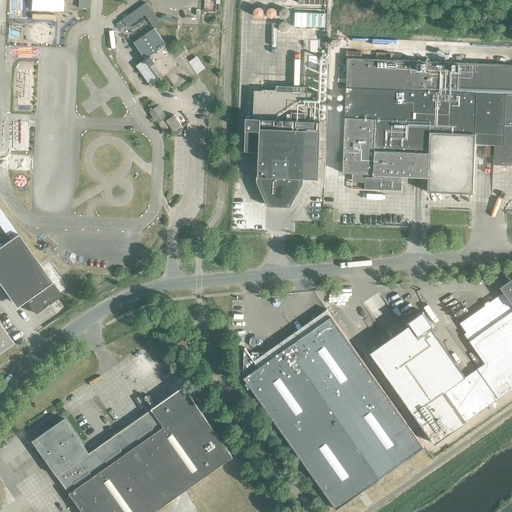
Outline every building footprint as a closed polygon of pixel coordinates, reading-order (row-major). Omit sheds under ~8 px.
[(161,23),(146,2),(139,7),(154,28),(161,23)] [(137,9),(122,19),(128,27),(143,17),(137,9)] [(121,20),(116,24),(120,29),(125,25),(121,20)] [(133,43),(145,59),(145,60),(136,66),(150,86),(166,75),(175,88),(197,74),(184,56),(180,59),(178,55),(173,58),(172,56),(173,55),(166,44),(154,28),(133,43)] [(511,64),(347,58),(343,173),(373,174),(373,177),(383,177),(383,178),(365,178),(364,190),(401,191),(402,178),(427,179),(427,193),(473,194),(475,144),(494,145),(493,165),(511,165),(511,64)] [(312,93),(307,93),(307,87),(275,85),(275,92),(255,91),(254,91),(253,118),(253,119),(246,118),(245,152),(259,153),(258,181),(258,182),(263,186),(263,187),(262,191),(262,192),(263,192),(267,196),(267,201),(271,206),(272,206),(276,206),(276,207),(277,207),(278,209),(279,209),(281,207),(286,207),(291,202),(291,198),(291,197),(296,193),(296,192),(296,188),(297,188),(301,184),(302,183),(302,179),(318,179),(321,121),(312,120),(313,94),(313,93),(312,93)] [(149,111),(158,123),(164,132),(170,127),(174,133),(182,127),(174,115),(168,120),(158,106),(149,111)] [(61,296),(18,234),(0,208),(0,226),(10,240),(0,246),(0,285),(12,302),(21,295),(34,313),(49,302),(50,304),(61,296)] [(371,352),(435,444),(498,399),(499,399),(511,389),(511,281),(503,288),(505,292),(489,303),(488,301),(484,304),(485,306),(460,324),(466,333),(464,334),(469,341),(485,364),(478,369),(478,370),(466,378),(431,328),(433,326),(423,311),(409,322),(414,328),(391,344),(389,340),(371,352)] [(423,449),(330,317),(269,360),(264,353),(252,353),(253,354),(251,356),(245,348),(244,349),(243,376),(244,378),(243,378),(336,510),(423,449)] [(0,352),(14,343),(3,328),(0,330),(0,352)] [(190,350),(183,340),(177,343),(184,353),(190,350)] [(154,511),(233,457),(183,387),(160,404),(152,410),(156,416),(126,438),(121,431),(90,454),(65,419),(44,435),(46,437),(35,445),(76,502),(82,511),(154,511)]
